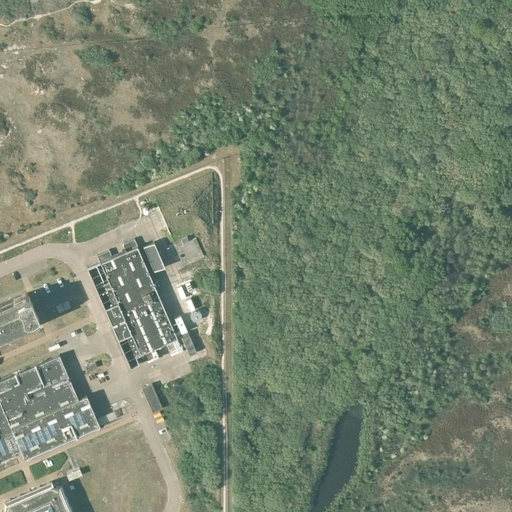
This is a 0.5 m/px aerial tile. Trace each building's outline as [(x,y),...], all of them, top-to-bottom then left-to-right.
[(126,250),(125,251),(112,256),(109,250),(97,255),(100,261),(109,281),(95,287),(130,366),(139,362),(135,355),(177,337),(138,245),(134,238),(123,243),(126,250)] [(154,270),(165,266),(154,241),(143,246),(154,270)] [(97,265),(88,269),(95,285),(103,280),(97,265)] [(0,337),(38,321),(28,295),(27,294),(0,305),(0,337)] [(189,354),(196,351),(187,331),(180,334),(189,354)] [(178,339),(166,344),(169,349),(180,344),(178,339)] [(155,348),(140,355),(142,361),(158,354),(155,348)] [(0,461),(16,455),(14,452),(15,452),(20,449),(24,458),(100,425),(86,394),(78,398),(58,354),(52,357),(0,379),(0,461)] [(94,362),(85,366),(87,371),(96,367),(94,362)] [(152,383),(142,387),(145,392),(153,411),(162,407),(152,383)] [(81,473),(79,468),(66,474),(69,479),(81,473)] [(53,484),(53,483),(52,480),(5,501),(5,503),(6,504),(3,510),(0,511),(73,511),(61,484),(59,485),(57,485),(53,484)]
